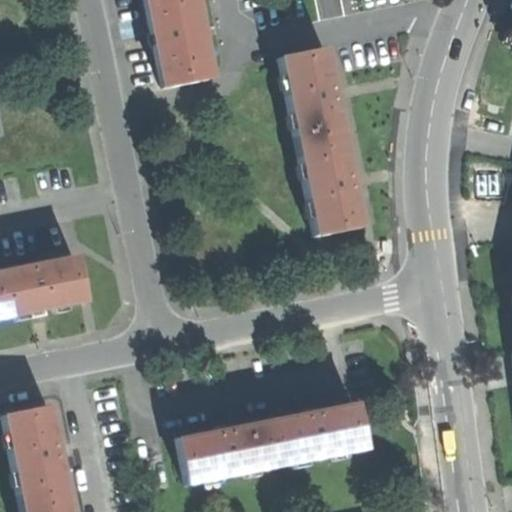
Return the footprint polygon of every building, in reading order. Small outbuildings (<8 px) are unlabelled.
[(142,0),(149,35),(159,87),(203,78),(187,0),(142,0)] [(275,58),(293,147),(337,138),(329,95),(320,49),(275,58)] [(293,147),(311,236),(356,227),(347,185),(337,138),(293,147)] [(82,303),(74,257),(0,271),(0,319),(39,312),(82,303)] [(362,450),(352,403),(302,414),(264,422),(274,467),(362,450)] [(1,418),(19,506),(64,498),(54,450),(46,409),(1,418)] [(184,486),(274,467),(264,422),(217,432),(176,440),(184,486)] [(19,506),(20,511),(66,511),(64,498),(19,506)]
